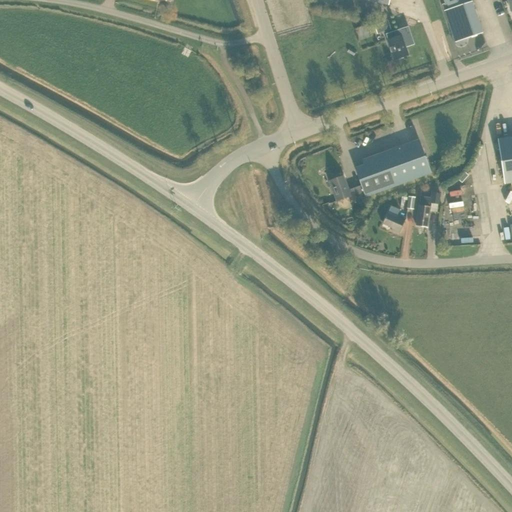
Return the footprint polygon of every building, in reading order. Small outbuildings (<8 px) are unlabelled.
[(466,43),(467,40),(466,38),(482,33),(470,0),(443,0),(445,4),(442,5),(455,44),(457,46),(461,46),(464,45),(466,43)] [(387,20),(374,24),(377,34),(390,30),(387,20)] [(388,41),(394,60),(408,56),(405,47),(414,44),(408,27),(385,35),(387,41),(388,41)] [(511,138),(498,141),(505,184),(511,182),(511,138)] [(348,197),(350,203),(356,201),(363,198),(366,197),(431,174),(419,140),(362,161),(364,165),(355,168),(361,186),(349,190),(343,176),(330,181),(337,202),(348,197)] [(465,173),(458,181),(462,184),(468,176),(465,173)] [(431,193),(430,204),(439,205),(440,194),(431,193)] [(408,197),(406,209),(413,210),(415,198),(408,197)] [(430,207),(429,207),(431,198),(420,197),(416,226),(427,228),(430,207)] [(358,207),(365,204),(363,198),(356,201),(358,207)] [(391,207),(383,224),(392,228),(391,230),(399,234),(406,218),(398,214),(400,210),(391,207)]
